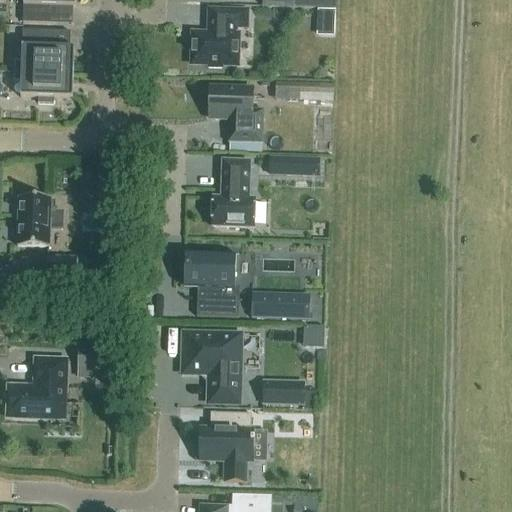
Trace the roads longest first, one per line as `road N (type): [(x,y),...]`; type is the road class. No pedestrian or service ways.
road 1 (residential): [(99,129),(172,132),(171,241)]
road 2 (residential): [(84,511),(103,503),(165,503),(167,417)]
road 3 (residential): [(110,0),(108,109),(99,129)]
